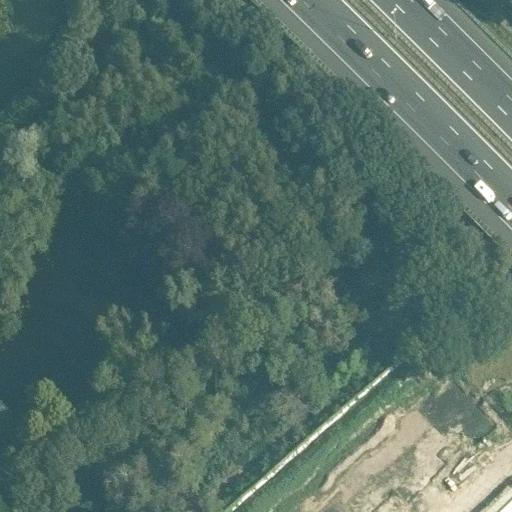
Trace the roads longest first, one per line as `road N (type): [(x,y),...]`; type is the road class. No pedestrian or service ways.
road 1 (motorway): [(317,0),(511,192)]
road 2 (motorway): [(511,111),(397,0)]
